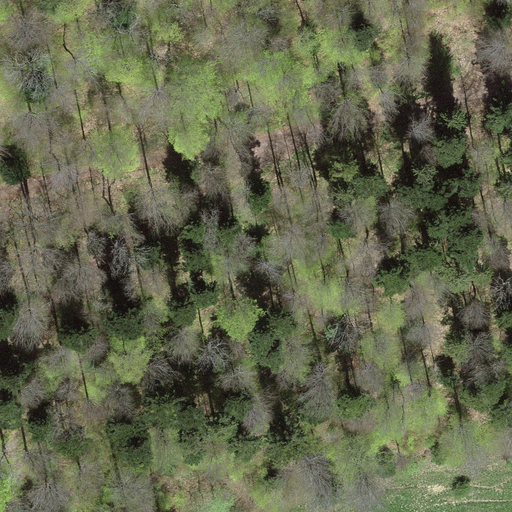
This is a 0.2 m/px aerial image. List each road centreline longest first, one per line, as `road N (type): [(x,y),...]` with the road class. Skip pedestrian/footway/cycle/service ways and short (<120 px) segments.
road 1 (track): [(0,342),(179,199),(296,131)]
road 2 (track): [(0,185),(296,131)]
road 3 (track): [(296,131),(511,98)]
road 4 (track): [(366,121),(507,0)]
